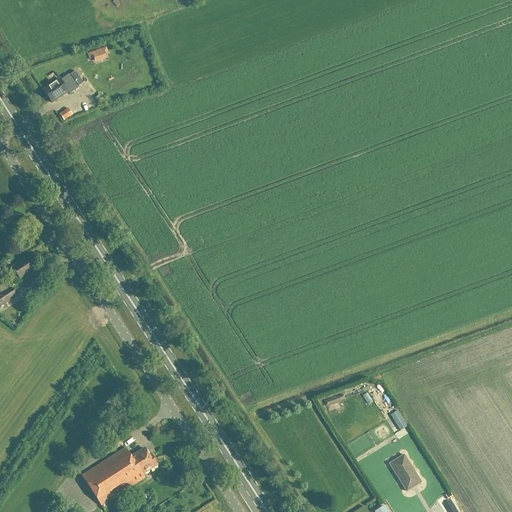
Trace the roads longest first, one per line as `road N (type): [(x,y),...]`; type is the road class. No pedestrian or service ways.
road 1 (primary): [(267,511),(0,99)]
road 2 (unclassified): [(240,511),(0,145)]
